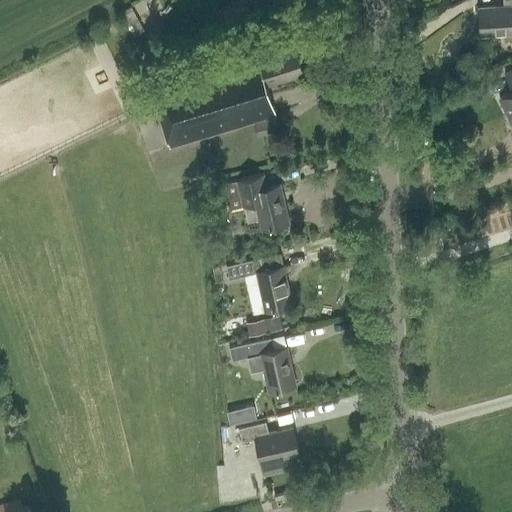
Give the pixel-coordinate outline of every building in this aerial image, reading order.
[(241,0),(222,10),(230,25),(253,14),(245,0),(241,0)] [(511,0),(507,0),(508,5),(479,6),(481,35),(511,33),(511,0)] [(146,32),(132,7),(121,13),(135,38),(146,32)] [(266,85),(302,74),(294,47),(257,58),(257,56),(153,88),(170,146),(275,115),(266,85)] [(498,99),(506,116),(511,112),(511,71),(503,76),(511,92),(498,99)] [(257,136),(281,129),(277,116),(254,123),(257,136)] [(261,229),(288,223),(279,184),(266,187),(263,174),(223,183),(229,209),(255,203),(261,229)] [(269,268),(267,256),(225,265),(228,278),(255,272),(264,310),(291,304),(283,265),(269,268)] [(265,318),(268,331),(283,328),(280,315),(265,318)] [(265,318),(247,323),(250,336),(268,331),(265,318)] [(247,356),(248,356),(252,371),(263,369),(268,391),(295,385),(286,346),(273,349),(270,337),(244,343),(230,346),(233,359),(247,356)] [(253,405),(244,406),(247,419),(252,418),(256,418),(254,406),(253,405)] [(297,455),(299,455),(292,427),(268,432),(265,421),(238,427),(241,441),(255,438),(262,464),(264,476),(300,467),(297,455)] [(23,509),(20,501),(0,506),(0,511),(30,511),(29,507),(23,509)]
